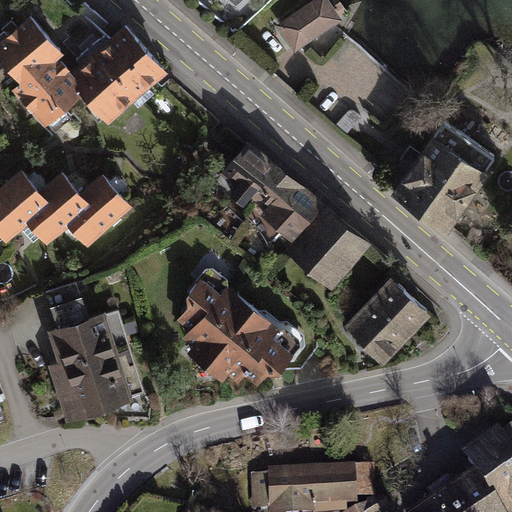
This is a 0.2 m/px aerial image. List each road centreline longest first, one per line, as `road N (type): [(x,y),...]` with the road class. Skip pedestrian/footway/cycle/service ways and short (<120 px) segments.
road 1 (primary): [(134,0),(511,328)]
road 2 (secondary): [(142,458),(197,429),(420,382)]
road 3 (residential): [(0,459),(84,440),(142,458)]
road 4 (residential): [(420,382),(435,457),(431,479),(406,511)]
